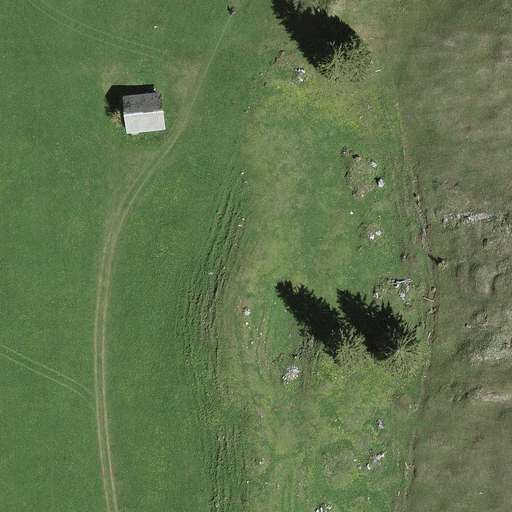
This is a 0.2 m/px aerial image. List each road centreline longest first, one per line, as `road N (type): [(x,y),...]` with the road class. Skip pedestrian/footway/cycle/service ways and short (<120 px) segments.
road 1 (track): [(114,511),(99,416),(105,234),(112,208),(181,128),(182,92)]
road 2 (track): [(182,92),(169,52),(73,0)]
road 3 (track): [(167,150),(240,131),(273,139),(287,165)]
